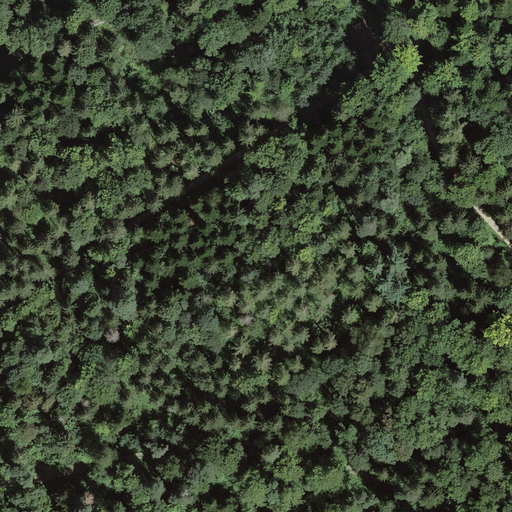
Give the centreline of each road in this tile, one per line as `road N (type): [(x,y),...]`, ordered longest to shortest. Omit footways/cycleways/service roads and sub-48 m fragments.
road 1 (track): [(402,46),(0,308)]
road 2 (track): [(0,484),(155,451),(276,445),(446,511)]
road 3 (track): [(511,244),(462,196),(427,130),(402,46)]
road 4 (track): [(0,66),(147,0)]
